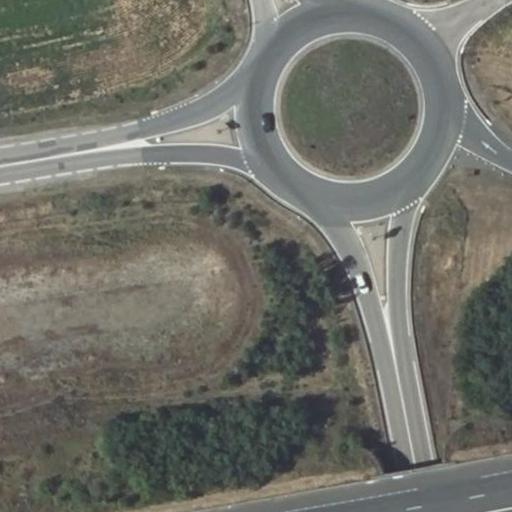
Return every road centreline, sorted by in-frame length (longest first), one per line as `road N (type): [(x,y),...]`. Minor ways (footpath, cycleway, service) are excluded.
road 1 (primary): [(258,73),(166,122),(74,154)]
road 2 (primary): [(74,154),(157,149),(274,167)]
road 3 (primary): [(309,193),(341,233),(392,345)]
road 4 (primary): [(392,345),(423,511)]
road 5 (primary): [(392,345),(407,180)]
road 6 (motorway): [(511,488),(384,511)]
